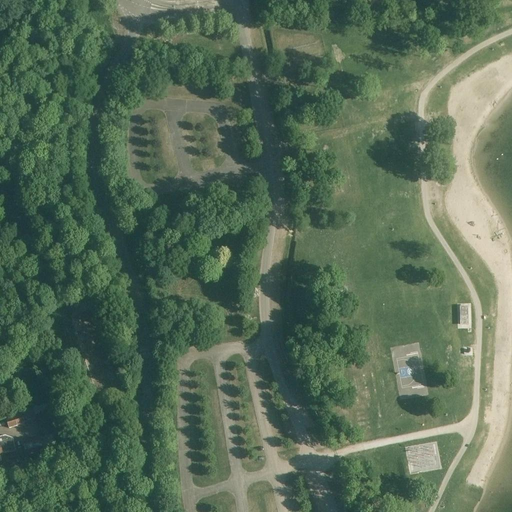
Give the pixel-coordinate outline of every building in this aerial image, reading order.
[(25,423),(22,414),(6,419),(10,428),(25,423)] [(21,430),(16,431),(18,439),(39,433),(36,421),(20,426),(21,430)] [(13,439),(6,436),(0,437),(0,454),(16,451),(13,439)] [(45,451),(42,438),(24,443),(27,456),(45,451)] [(29,470),(27,464),(12,469),(14,476),(29,470)]
